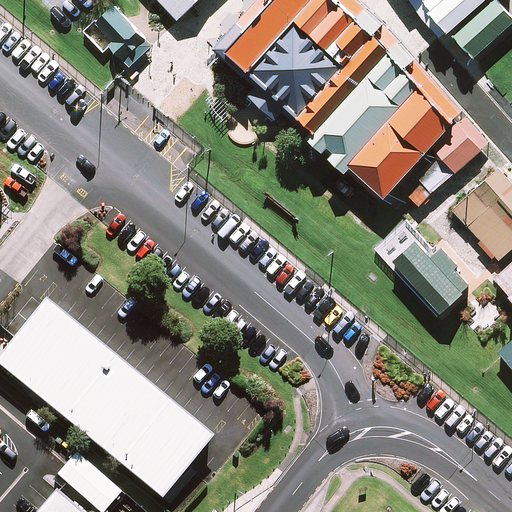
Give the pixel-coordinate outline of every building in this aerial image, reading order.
[(155,0),(170,15),(178,23),(200,0),(155,0)] [(267,0),(227,44),(234,51),(280,0),(338,0),(345,6),(362,21),(380,37),(398,59),(406,67),(430,90),(454,121),(464,112),(393,30),(362,0),(267,0)] [(280,0),(234,51),(256,71),(302,21),(321,0),(280,0)] [(321,0),(302,21),(318,36),(345,6),(338,0),(321,0)] [(424,0),(408,0),(422,18),(444,41),(452,34),(434,14),(424,0)] [(449,0),(424,0),(434,14),(449,0)] [(490,0),(449,0),(434,14),(452,34),(490,0)] [(511,28),(511,14),(498,0),(458,37),(478,59),(511,28)] [(128,20),(115,6),(103,18),(94,26),(113,45),(109,50),(130,71),(155,46),(128,20)] [(362,21),(345,6),(318,36),(335,51),(362,21)] [(318,36),(302,21),(256,71),(306,117),(352,67),(335,51),(318,36)] [(380,37),(362,21),(335,51),(352,67),(380,37)] [(326,134),(398,59),(380,37),(352,67),(306,117),(326,134)] [(398,59),(326,134),(317,143),(349,174),(358,164),(430,90),(406,67),(398,59)] [(454,121),(430,90),(358,164),(394,197),(435,150),(459,127),(454,121)] [(462,124),(485,151),(492,144),(469,118),(462,124)] [(485,151),(462,124),(459,127),(435,150),(458,175),(485,151)] [(511,187),(496,169),(470,192),(511,238),(511,187)] [(428,195),(418,185),(407,197),(417,206),(428,195)] [(497,262),(511,247),(511,238),(470,192),(450,211),(497,262)] [(379,202),(366,201),(365,222),(378,222),(379,202)] [(501,294),(511,283),(511,256),(487,279),(501,294)] [(511,283),(501,294),(511,306),(511,283)] [(210,442),(47,313),(0,371),(0,373),(163,502),(210,442)] [(511,336),(493,352),(511,374),(511,336)]
